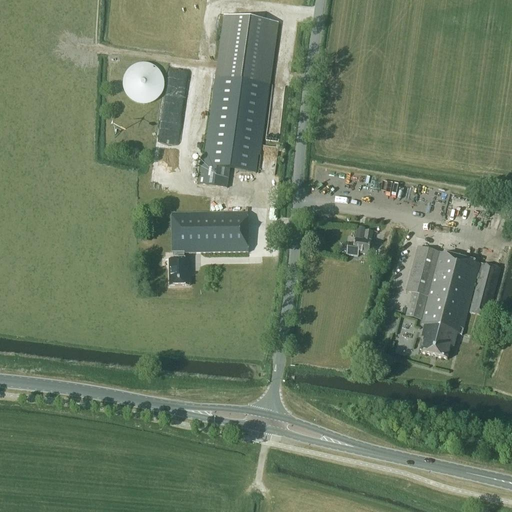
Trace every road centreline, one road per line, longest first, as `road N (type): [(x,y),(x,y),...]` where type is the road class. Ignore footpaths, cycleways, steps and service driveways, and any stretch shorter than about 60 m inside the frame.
road 1 (tertiary): [(269,415),(320,0)]
road 2 (secondary): [(179,409),(0,382)]
road 3 (secondary): [(511,484),(351,447)]
